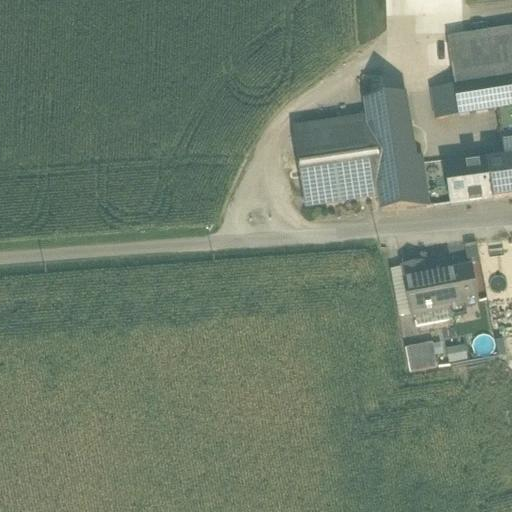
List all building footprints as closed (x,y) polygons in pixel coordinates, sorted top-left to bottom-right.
[(511,29),(447,40),(454,88),(455,88),(511,78),(511,29)] [(511,78),(455,88),(460,117),(499,111),(511,109),(511,78)] [(454,88),(431,91),(436,121),(460,117),(455,88),(454,88)] [(405,95),(365,102),(368,119),(379,198),(382,213),(427,209),(420,159),(415,160),(405,95)] [(505,160),(511,159),(511,109),(499,111),(505,160)] [(368,119),(293,130),(305,209),(379,198),(368,119)] [(511,159),(505,160),(446,168),(452,206),(511,197),(511,159)] [(470,271),(422,279),(420,268),(404,271),(413,317),(414,317),(416,329),(452,323),(450,309),(476,305),(470,271)] [(433,346),(406,351),(410,375),(438,370),(433,346)]
